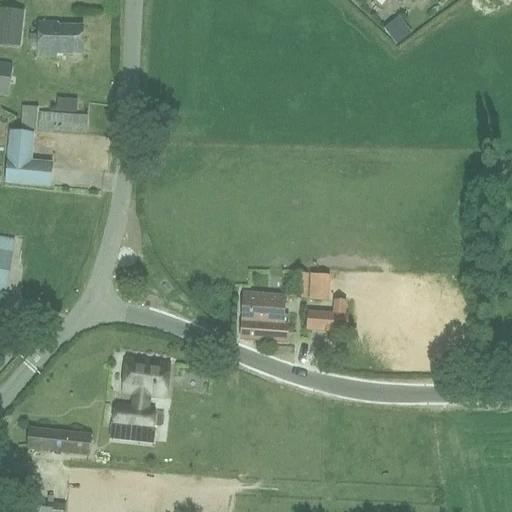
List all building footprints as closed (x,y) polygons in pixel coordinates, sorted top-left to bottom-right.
[(0,45),(21,47),(24,11),(0,8),(0,45)] [(385,33),(395,46),(409,35),(399,22),(385,33)] [(83,26),(58,25),(58,23),(38,23),(37,57),(57,57),(57,54),(82,55),(83,26)] [(12,64),(0,62),(0,95),(7,96),(12,64)] [(58,131),(86,131),(87,116),(76,116),(77,99),(57,98),(55,114),(38,113),(37,129),(58,131)] [(22,106),(20,130),(37,131),(39,107),(22,106)] [(32,160),(34,133),(9,130),(4,183),(51,187),(53,162),(32,160)] [(0,291),(5,292),(14,240),(0,237),(0,291)] [(290,273),(287,298),(305,300),(308,274),(290,273)] [(309,273),(308,301),(328,302),(330,274),(309,273)] [(244,294),(240,339),(285,342),(288,316),(283,316),(284,297),(244,294)] [(347,316),(345,315),(346,301),(332,300),(331,314),(308,313),(307,331),(346,334),(347,316)] [(115,407),(113,425),(116,425),(116,432),(148,435),(149,430),(151,430),(153,410),(147,410),(149,396),(165,398),(168,364),(126,359),(122,392),(133,394),(131,409),(115,407)] [(91,433),(29,428),(27,451),(89,456),(91,433)] [(9,482),(8,493),(24,496),(26,485),(9,482)]
